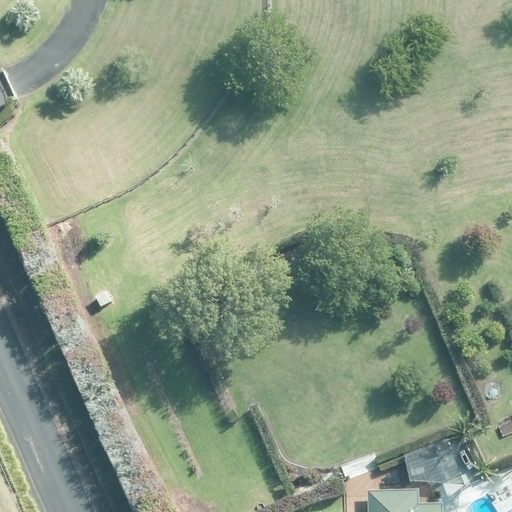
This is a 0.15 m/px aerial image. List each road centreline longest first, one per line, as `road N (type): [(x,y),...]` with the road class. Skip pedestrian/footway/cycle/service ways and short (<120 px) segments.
road 1 (unclassified): [(0,363),(66,511)]
road 2 (track): [(0,99),(53,60),(86,0)]
